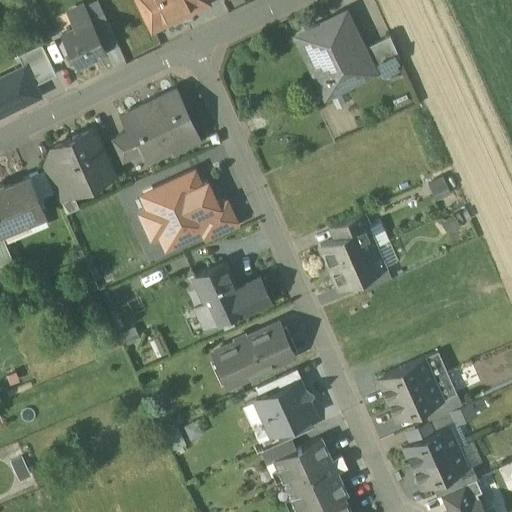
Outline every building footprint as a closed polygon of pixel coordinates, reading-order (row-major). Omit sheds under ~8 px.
[(146,0),(142,7),(152,29),(167,22),(182,5),(190,2),(188,0),(146,0)] [(103,11),(88,19),(88,20),(90,20),(105,51),(118,45),(103,11)] [(344,12),(296,35),(324,94),(372,70),(361,48),(344,12)] [(88,20),(62,33),(64,37),(60,43),(65,52),(72,53),(78,66),(106,52),(105,51),(90,20),(88,20)] [(389,34),(361,48),(372,70),(399,57),(389,34)] [(23,61),(34,83),(55,73),(41,44),(20,54),(23,61)] [(0,112),(39,94),(34,83),(23,61),(0,72),(0,112)] [(174,88),(120,112),(128,129),(132,137),(135,135),(143,151),(147,161),(197,138),(174,88)] [(92,128),(49,147),(55,160),(64,182),(71,179),(108,162),(92,128)] [(132,137),(128,129),(111,137),(122,160),(143,151),(135,135),(132,137)] [(64,182),(55,160),(42,165),(57,198),(76,190),(71,179),(64,182)] [(209,210),(193,172),(141,194),(164,247),(203,230),(216,224),(209,210)] [(27,175),(4,185),(3,182),(0,183),(0,223),(23,213),(26,219),(42,212),(27,175)] [(207,239),(237,225),(226,202),(209,210),(216,224),(203,230),(207,239)] [(362,211),(329,225),(334,237),(364,224),(365,225),(368,224),(362,211)] [(10,237),(47,223),(44,217),(8,231),(10,237)] [(334,237),(320,244),(329,265),(374,245),(365,225),(364,224),(334,237)] [(4,230),(0,231),(0,260),(15,254),(4,230)] [(374,245),(329,265),(338,286),(353,279),(383,266),(383,265),(374,245)] [(224,261),(194,274),(213,316),(241,304),(243,302),(236,286),(224,261)] [(383,266),(353,279),(358,291),(391,276),(385,263),(383,265),(383,266)] [(258,275),(236,286),(243,302),(241,304),(243,309),(269,297),(258,275)] [(277,320),(219,347),(227,364),(232,362),(239,378),(292,353),(277,320)] [(437,349),(422,355),(432,376),(446,370),(437,349)] [(422,355),(378,375),(387,396),(432,376),(422,355)] [(456,391),(446,370),(432,376),(441,397),(456,391)] [(432,376),(387,396),(396,417),(441,397),(432,376)] [(292,381),(255,398),(262,413),(268,415),(275,429),(307,414),(313,411),(306,397),(309,391),(294,385),(292,381)] [(458,421),(478,411),(472,398),(452,407),(458,421)] [(449,408),(427,418),(432,429),(454,419),(449,408)] [(307,414),(275,429),(280,440),(291,435),(313,425),(307,414)] [(447,423),(403,443),(412,464),(457,444),(447,423)] [(167,429),(173,446),(186,441),(180,424),(167,429)] [(280,440),(261,449),(267,461),(275,457),(297,448),(296,446),(291,435),(280,440)] [(297,448),(275,457),(299,511),(302,511),(344,493),(346,492),(336,468),(343,465),(338,454),(331,457),(321,435),(296,446),(297,448)] [(457,444),(412,464),(421,485),(430,481),(466,465),(457,444)] [(466,465),(430,481),(436,493),(441,491),(475,476),(476,475),(470,463),(466,465)] [(475,476),(441,491),(446,503),(475,490),(476,491),(481,489),(475,476)] [(475,490),(446,503),(450,510),(444,511),(485,511),(483,507),(476,491),(475,490)] [(302,511),(351,511),(344,493),(302,511)] [(495,511),(492,503),(483,507),(485,511),(495,511)]
